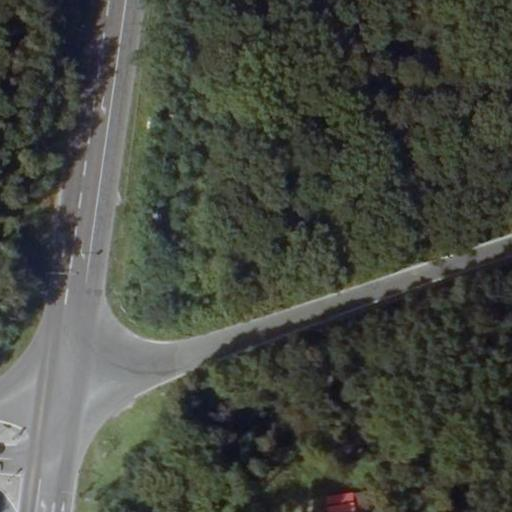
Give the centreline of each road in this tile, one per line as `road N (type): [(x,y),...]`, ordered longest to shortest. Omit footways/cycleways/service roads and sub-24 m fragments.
road 1 (trunk): [(79,394),(511,254)]
road 2 (primary): [(79,394),(136,0)]
road 3 (primary): [(105,0),(48,388)]
road 4 (primary): [(54,511),(79,394)]
